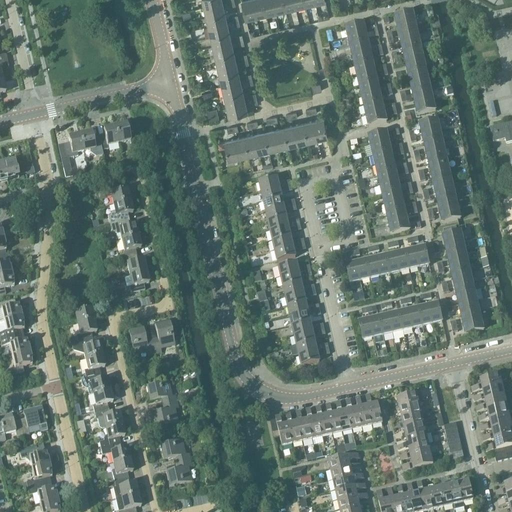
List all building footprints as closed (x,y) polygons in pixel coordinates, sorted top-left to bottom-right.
[(202,0),(205,8),(223,4),(222,0),(202,0)] [(257,17),(252,0),(246,0),(242,1),(247,20),(257,17)] [(267,15),(263,0),(252,0),(257,17),(267,15)] [(276,13),(273,0),(263,0),(267,15),(276,13)] [(273,0),(276,13),(286,10),(283,0),(273,0)] [(283,0),(286,10),(296,8),(294,0),(283,0)] [(294,0),(296,8),(306,6),(304,0),(294,0)] [(207,18),(225,14),(223,4),(205,8),(207,18)] [(186,14),(183,15),(184,22),(187,21),(191,21),(189,13),(186,14)] [(413,13),(395,17),(397,27),(416,23),(413,13)] [(209,28),(227,24),(225,14),(207,18),(209,28)] [(397,27),(399,37),(418,33),(416,23),(397,27)] [(211,38),(230,33),(227,24),(209,28),(211,38)] [(346,29),(348,39),(366,34),(364,24),(346,29)] [(214,47),(232,43),(230,33),(211,38),(214,47)] [(420,43),(418,33),(399,37),(402,47),(420,43)] [(348,39),(350,49),(369,44),(366,34),(348,39)] [(216,57),(234,53),(232,43),(214,47),(216,57)] [(422,52),(420,43),(402,47),(404,57),(422,52)] [(350,49),(353,58),(371,54),(369,44),(350,49)] [(425,62),(422,52),(404,57),(406,67),(425,62)] [(218,67),(236,63),(234,53),(216,57),(218,67)] [(353,58),(355,68),(373,64),(371,54),(353,58)] [(427,72),(425,62),(406,67),(409,76),(427,72)] [(220,77),(239,73),(236,63),(218,67),(220,77)] [(355,68),(357,78),(376,74),(373,64),(355,68)] [(427,72),(409,76),(411,86),(429,82),(427,72)] [(222,87),(241,82),(239,73),(220,77),(222,87)] [(357,78),(360,88),(378,83),(376,74),(357,78)] [(225,96),(243,92),(241,82),(222,87),(225,96)] [(429,82),(411,86),(413,96),(431,92),(429,82)] [(360,88),(362,97),(380,93),(378,83),(360,88)] [(312,86),(313,93),(322,91),(320,84),(312,86)] [(227,106),(245,102),(243,92),(225,96),(227,106)] [(431,92),(413,96),(415,106),(434,101),(431,92)] [(362,97),(364,107),(382,103),(380,93),(362,97)] [(434,101),(415,106),(418,116),(436,111),(434,101)] [(227,106),(229,116),(248,112),(245,102),(227,106)] [(382,103),(364,107),(366,117),(385,113),(382,103)] [(207,111),(210,121),(219,119),(216,109),(207,111)] [(366,117),(369,127),(387,123),(385,113),(366,117)] [(321,139),(328,137),(324,118),(314,121),(318,139),(321,139)] [(318,139),(314,121),(304,123),(308,142),(317,139),(318,139)] [(422,136),(441,131),(438,121),(420,125),(422,136)] [(308,142),(304,123),(294,125),(298,144),(308,142)] [(511,124),(494,129),(491,129),(494,143),(506,141),(507,145),(511,143),(511,124)] [(127,125),(115,128),(119,145),(130,142),(131,145),(137,144),(134,129),(128,131),(127,125)] [(298,144),(294,125),(284,128),(288,146),(298,144)] [(119,145),(115,128),(104,131),(105,136),(99,137),(102,152),(109,150),(108,147),(119,145)] [(274,130),(279,148),(288,146),(284,128),(274,130)] [(264,132),(269,151),(279,148),(274,130),(264,132)] [(424,145),(443,141),(441,131),(422,136),(424,145)] [(255,134),(259,153),(269,151),(264,132),(255,134)] [(104,158),(102,152),(99,137),(93,139),(92,133),(80,136),(84,152),(89,151),(90,156),(96,159),(104,158)] [(369,137),(371,147),(390,143),(387,133),(369,137)] [(259,153),(255,134),(245,137),(249,155),(259,153)] [(67,160),(78,157),(77,154),(84,152),(80,136),(69,139),(70,144),(64,145),(67,160)] [(249,155),(245,137),(235,139),(239,157),(249,155)] [(239,157),(235,139),(225,141),(229,160),(239,157)] [(443,141),(424,145),(427,155),(445,151),(443,141)] [(373,157),(392,153),(390,143),(371,147),(373,157)] [(445,151),(427,155),(429,165),(447,161),(445,151)] [(15,161),(3,164),(7,181),(19,179),(17,169),(23,168),(19,152),(13,153),(15,161)] [(376,167),(394,163),(392,153),(373,157),(376,167)] [(447,161),(429,165),(431,175),(450,170),(447,161)] [(394,163),(376,167),(378,177),(396,172),(394,163)] [(450,170),(431,175),(434,185),(452,180),(450,170)] [(380,186),(399,182),(396,172),(378,177),(380,186)] [(259,184),(261,194),(280,189),(278,179),(259,184)] [(452,180),(434,185),(436,194),(454,190),(452,180)] [(383,196),(401,192),(399,182),(380,186),(383,196)] [(122,192),(121,186),(119,186),(111,188),(107,189),(108,196),(111,195),(114,206),(130,202),(128,190),(122,192)] [(264,203),(282,199),(280,189),(261,194),(264,203)] [(454,190),(436,194),(438,204),(456,200),(454,190)] [(385,206),(403,202),(401,192),(383,196),(385,206)] [(282,199),(264,203),(266,213),(285,209),(282,199)] [(456,200),(438,204),(440,214),(459,210),(456,200)] [(115,212),(112,213),(110,217),(108,217),(110,225),(129,221),(128,215),(133,214),(130,202),(114,206),(115,212)] [(387,216),(405,212),(403,202),(385,206),(387,216)] [(268,223),(287,219),(285,209),(266,213),(268,223)] [(459,210),(440,214),(443,224),(461,220),(459,210)] [(389,226),(408,221),(405,212),(387,216),(389,226)] [(287,219),(268,223),(270,233),(289,228),(287,219)] [(117,235),(120,235),(122,241),(138,237),(136,226),(130,227),(129,221),(110,225),(110,226),(111,230),(111,234),(114,233),(117,235)] [(389,226),(392,236),(410,231),(408,221),(389,226)] [(273,242),(291,238),(289,228),(270,233),(273,242)] [(445,237),(457,234),(456,228),(443,231),(445,237)] [(443,237),(445,247),(464,243),(462,233),(443,237)] [(123,260),(137,256),(135,250),(141,249),(138,237),(122,241),(125,252),(121,253),(123,260)] [(275,252),(294,248),(291,238),(273,242),(275,252)] [(466,253),(464,243),(445,247),(448,257),(466,253)] [(275,252),(277,262),(296,258),(294,248),(275,252)] [(430,266),(426,248),(416,250),(420,269),(430,266)] [(416,250),(406,252),(410,271),(420,269),(416,250)] [(406,252),(396,255),(400,273),(410,271),(406,252)] [(469,263),(466,253),(448,257),(450,267),(469,263)] [(390,275),(400,273),(396,255),(386,257),(390,275)] [(130,276),(146,272),(144,261),(138,262),(137,256),(123,260),(124,266),(127,265),(130,276)] [(386,257),(376,259),(381,278),(390,275),(386,257)] [(371,280),(381,278),(376,259),(367,262),(371,280)] [(361,282),(371,280),(367,262),(357,264),(361,282)] [(0,277),(11,274),(8,263),(0,264),(0,277)] [(471,272),(469,263),(450,267),(452,277),(471,272)] [(279,268),(281,278),(300,274),(297,264),(279,268)] [(357,264),(347,266),(351,285),(361,282),(357,264)] [(130,276),(132,287),(129,288),(130,294),(145,291),(143,285),(149,284),(146,272),(130,276)] [(473,282),(471,272),(452,277),(454,286),(473,282)] [(11,274),(0,277),(0,296),(6,295),(4,289),(14,287),(11,274)] [(281,278),(283,288),(302,283),(300,274),(281,278)] [(475,292),(473,282),(454,286),(457,296),(475,292)] [(283,288),(285,298),(304,293),(302,283),(283,288)] [(477,302),(475,292),(457,296),(459,306),(477,302)] [(285,298),(288,307),(306,303),(304,293),(285,298)] [(0,310),(1,311),(4,322),(21,318),(19,306),(15,307),(13,301),(0,304),(0,310)] [(480,312),(477,302),(459,306),(461,316),(480,312)] [(309,313),(306,303),(288,307),(290,317),(309,313)] [(73,319),(76,318),(77,325),(94,321),(91,310),(86,311),(84,305),(70,308),(73,319)] [(438,305),(428,307),(433,326),(443,323),(438,305)] [(428,307),(419,310),(423,328),(433,326),(428,307)] [(413,330),(423,328),(419,310),(409,312),(413,330)] [(409,312),(399,314),(403,332),(413,330),(409,312)] [(482,321),(480,312),(461,316),(463,326),(482,321)] [(309,313),(290,317),(292,327),(311,323),(309,313)] [(399,314),(389,316),(394,335),(403,332),(399,314)] [(384,337),(394,335),(389,316),(380,319),(384,337)] [(24,330),(21,318),(4,322),(6,333),(0,334),(0,341),(20,337),(19,331),(24,330)] [(380,319),(370,321),(374,339),(384,337),(380,319)] [(71,345),(92,340),(91,334),(97,333),(94,321),(77,325),(80,336),(70,338),(71,345)] [(374,339),(370,321),(360,323),(364,341),(374,339)] [(484,332),(482,321),(463,326),(466,336),(484,332)] [(311,323),(292,327),(294,337),(313,333),(311,323)] [(158,339),(152,340),(155,355),(162,353),(161,350),(175,347),(170,324),(155,328),(158,339)] [(149,356),(155,355),(152,340),(146,342),(143,330),(128,334),(133,356),(148,353),(149,356)] [(294,337),(297,347),(315,342),(313,333),(294,337)] [(27,342),(22,343),(20,337),(0,341),(1,348),(9,346),(12,357),(30,353),(27,342)] [(71,345),(73,351),(84,354),(85,360),(102,356),(99,344),(94,346),(92,340),(71,345)] [(297,347),(299,357),(318,352),(315,342),(297,347)] [(380,351),(388,349),(387,343),(378,345),(380,351)] [(301,367),(320,362),(318,352),(299,357),(301,367)] [(30,353),(12,357),(14,369),(7,370),(8,377),(24,373),(23,368),(32,365),(30,353)] [(105,368),(102,356),(85,360),(88,371),(85,372),(86,378),(100,375),(99,369),(105,368)] [(110,391),(107,379),(102,381),(100,375),(86,378),(81,379),(83,387),(84,388),(85,388),(86,389),(88,389),(89,396),(93,395),(110,391)] [(472,393),(482,391),(502,386),(500,376),(480,381),(481,387),(471,389),(472,393)] [(163,406),(177,403),(176,396),(172,397),(169,383),(146,388),(150,402),(161,400),(163,406)] [(475,403),(484,401),(504,397),(502,386),(482,391),(483,397),(474,399),(475,403)] [(93,407),(94,413),(109,410),(107,404),(113,403),(110,391),(93,395),(96,406),(93,407)] [(397,400),(400,410),(419,405),(423,405),(421,394),(397,400)] [(366,397),(368,407),(373,427),(383,424),(378,404),(372,406),(370,396),(366,397)] [(477,413),(487,411),(507,407),(504,397),(484,401),(486,406),(476,409),(477,413)] [(356,399),(358,409),(363,429),(373,427),(368,407),(362,408),(360,398),(356,399)] [(346,401),(348,411),(353,431),(363,429),(358,409),(353,410),(350,400),(346,401)] [(178,409),(177,403),(163,406),(164,411),(152,414),(156,429),(178,424),(175,410),(178,409)] [(336,404),(338,414),(343,433),(353,431),(348,411),(343,413),(340,403),(336,404)] [(343,433),(338,414),(333,415),(330,405),(326,406),(328,416),(333,436),(343,433)] [(422,415),(419,405),(400,410),(402,420),(422,415)] [(318,418),(323,438),(333,436),(328,416),(323,417),(320,407),(316,408),(318,418)] [(507,407),(487,411),(488,416),(478,419),(479,423),(489,421),(509,416),(507,407)] [(19,421),(23,437),(29,435),(28,430),(39,427),(40,433),(48,431),(42,408),(23,412),(25,420),(19,421)] [(94,413),(96,420),(98,421),(100,429),(102,430),(105,429),(122,425),(119,414),(110,416),(109,410),(94,413)] [(323,438),(318,418),(312,419),(310,410),(306,411),(308,420),(313,440),(323,438)] [(298,422),(303,443),(313,440),(308,420),(303,421),(300,412),(296,413),(298,422)] [(288,425),(293,445),(303,443),(298,422),(293,424),(290,414),(286,415),(288,425)] [(17,438),(23,437),(19,421),(13,423),(12,415),(0,417),(0,442),(5,441),(4,436),(16,433),(17,438)] [(424,425),(422,415),(402,420),(404,430),(424,425)] [(280,416),(275,417),(276,420),(270,422),(273,433),(279,432),(282,447),(293,445),(288,425),(283,426),(280,416)] [(511,426),(509,416),(489,421),(490,426),(480,429),(481,433),(491,431),(511,426)] [(122,425),(105,429),(107,437),(105,437),(104,439),(104,441),(99,442),(101,449),(120,444),(119,438),(125,437),(122,425)] [(426,435),(424,425),(404,430),(406,440),(426,435)] [(494,441),(511,436),(511,428),(511,426),(491,431),(492,436),(483,439),(484,443),(494,441)] [(458,435),(457,428),(445,431),(446,437),(458,435)] [(398,448),(399,452),(409,450),(428,445),(426,435),(406,440),(408,445),(398,448)] [(447,443),(459,441),(458,435),(446,437),(447,443)] [(505,449),(511,448),(511,447),(511,436),(494,441),(495,446),(485,449),(486,454),(493,452),(499,451),(505,449)] [(175,458),(176,464),(190,461),(189,455),(186,455),(182,441),(160,446),(163,461),(175,458)] [(449,449),(461,447),(459,441),(447,443),(449,449)] [(130,460),(127,449),(122,450),(120,444),(101,449),(103,457),(111,455),(113,464),(130,460)] [(411,460),(431,456),(428,445),(409,450),(410,455),(400,458),(401,462),(411,460)] [(450,455),(462,452),(461,447),(449,449),(450,455)] [(31,470),(49,466),(46,454),(39,455),(38,449),(35,450),(21,453),(20,454),(21,460),(25,459),(30,463),(31,470)] [(499,451),(502,462),(508,461),(505,449),(499,451)] [(493,452),(496,463),(502,462),(499,451),(493,452)] [(452,461),(464,459),(462,452),(450,455),(452,461)] [(358,455),(329,462),(331,472),(351,468),(350,462),(360,460),(358,455)] [(433,466),(431,456),(411,460),(413,470),(433,466)] [(130,460),(113,464),(115,471),(112,472),(114,483),(128,479),(127,473),(133,472),(130,460)] [(190,461),(176,464),(177,470),(166,473),(169,488),(192,483),(188,468),(192,467),(190,461)] [(361,465),(351,468),(331,472),(333,482),(353,478),(352,472),(362,470),(361,465)] [(49,466),(31,470),(34,481),(26,483),(27,484),(28,489),(43,486),(42,480),(52,478),(49,466)] [(298,469),(292,470),(295,481),(300,479),(298,469)] [(355,488),(354,482),(364,480),(363,475),(353,478),(333,482),(335,492),(355,488)] [(113,490),(115,501),(138,496),(135,484),(130,485),(128,479),(114,483),(116,489),(113,490)] [(474,502),(469,482),(459,484),(463,504),(474,502)] [(496,498),(506,496),(511,494),(511,483),(504,485),(505,491),(495,494),(496,498)] [(464,509),(463,504),(459,484),(449,487),(453,507),(454,511),(464,509)] [(358,498),(356,492),(366,490),(365,485),(355,488),(335,492),(338,502),(358,498)] [(40,505),(57,501),(54,489),(45,492),(43,486),(28,489),(29,496),(37,494),(40,505)] [(443,509),(453,507),(449,487),(439,489),(443,509)] [(303,489),(297,490),(299,498),(306,497),(304,489),(303,489)] [(433,511),(443,509),(439,489),(429,491),(433,511)] [(430,511),(433,511),(429,491),(419,494),(423,511),(430,511)] [(391,511),(389,500),(383,502),(381,492),(376,493),(380,511),(391,511)] [(423,511),(419,494),(413,495),(413,492),(408,493),(409,496),(412,511),(423,511)] [(511,494),(506,496),(508,501),(498,504),(499,508),(509,506),(511,505),(511,494)] [(136,511),(135,509),(141,507),(138,496),(115,501),(117,511),(136,511)] [(412,511),(409,496),(399,498),(402,511),(412,511)] [(360,507),(359,502),(361,501),(360,497),(358,498),(338,502),(340,511),(360,507)] [(389,498),(389,500),(391,511),(402,511),(399,498),(394,499),(393,497),(389,498)] [(59,511),(57,501),(40,505),(41,511),(59,511)]
